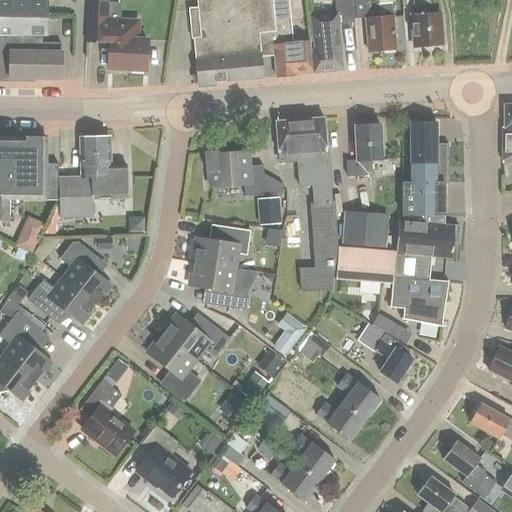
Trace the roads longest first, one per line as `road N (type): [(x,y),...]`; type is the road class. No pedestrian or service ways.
road 1 (residential): [(349,511),(452,369),(476,294),(473,91)]
road 2 (residential): [(183,107),(162,265),(28,447)]
road 3 (tertiary): [(473,91),(183,107)]
road 4 (tertiary): [(183,107),(0,108)]
